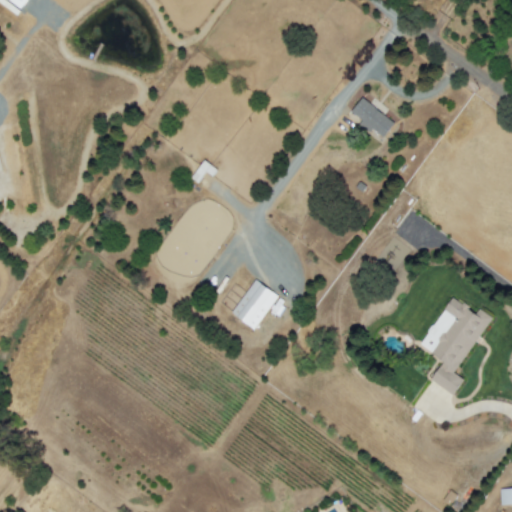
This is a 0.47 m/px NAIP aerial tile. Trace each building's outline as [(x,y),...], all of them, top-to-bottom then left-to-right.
[(8,0),(20,9),(26,0),(8,0)] [(371,129),(382,137),(393,123),(361,98),(349,114),(369,130),(371,129)] [(256,329),(276,294),(252,280),(232,315),(256,329)] [(490,317),(478,309),(475,313),(450,297),(419,346),(442,360),(429,381),(452,395),(461,380),(453,375),(490,317)] [(511,488),(499,489),(500,505),(511,504),(511,488)] [(441,501),(448,506),(456,495),(449,490),(441,501)]
